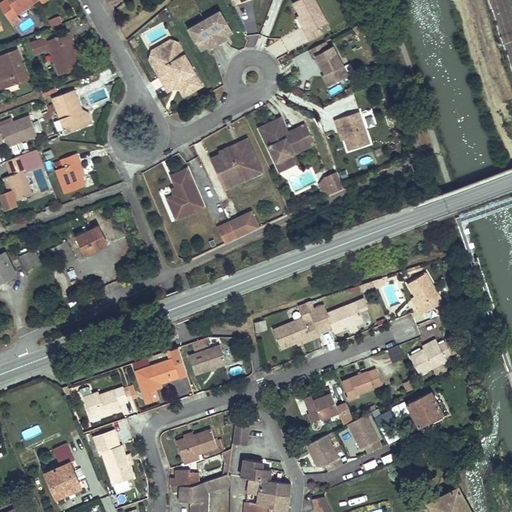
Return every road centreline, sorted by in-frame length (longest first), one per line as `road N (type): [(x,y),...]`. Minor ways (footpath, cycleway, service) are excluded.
road 1 (secondary): [(30,363),(446,205)]
road 2 (residential): [(251,389),(151,428),(160,459),(158,511)]
road 3 (residential): [(30,363),(30,337),(165,274)]
road 4 (residential): [(406,325),(251,389)]
road 5 (residential): [(227,111),(270,87),(267,62),(243,60),(233,104)]
road 6 (residential): [(251,389),(302,474),(296,511)]
road 7 (residential): [(164,137),(145,158),(119,148),(115,131),(133,79)]
